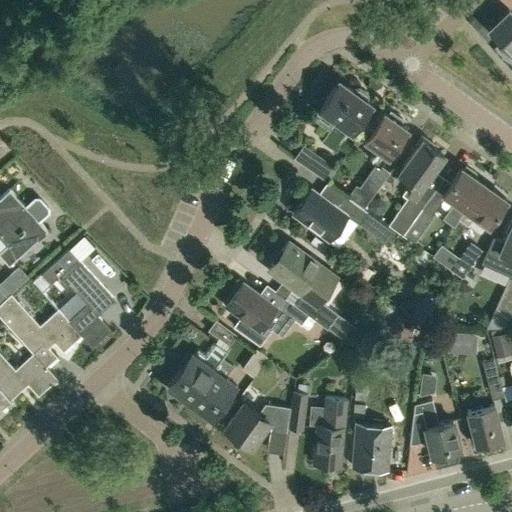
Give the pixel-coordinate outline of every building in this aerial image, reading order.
[(511,11),(509,8),(488,27),(510,50),(511,47),(511,11)] [(348,128),(350,130),(371,101),(366,97),(367,95),(367,91),(358,85),(354,86),(352,88),(338,78),(318,107),(335,119),(321,140),(334,149),(348,128)] [(376,162),(359,186),(366,191),(358,202),(364,206),(390,170),(381,164),(388,155),(388,154),(407,127),(399,122),(402,118),(390,109),(387,113),(384,111),(376,122),(371,118),(363,128),(358,134),(376,146),(369,157),(376,162)] [(431,193),(420,186),(443,153),(422,138),(399,171),(412,180),(402,194),(407,197),(389,224),(402,233),(431,193)] [(303,144),(294,157),(327,180),(336,166),(303,144)] [(465,208),(484,182),(473,174),(476,171),(465,164),(463,167),(461,165),(443,192),(435,187),(431,193),(402,233),(414,242),(434,214),(433,214),(447,194),(454,200),(442,217),(453,225),(458,217),(465,208)] [(475,215),(488,224),(506,198),(484,182),(465,208),(458,217),(468,224),(475,215)] [(0,254),(8,264),(47,229),(38,220),(48,211),(48,206),(39,197),(34,196),(25,205),(9,187),(0,194),(0,219),(7,214),(20,229),(18,230),(19,232),(0,249),(0,254)] [(345,192),(335,204),(311,187),(293,212),(328,238),(346,212),(358,221),(367,209),(364,206),(358,202),(345,192)] [(511,274),(511,221),(499,250),(511,255),(511,257),(506,271),(511,274)] [(283,278),(275,289),(308,313),(327,327),(338,311),(320,298),(336,274),(317,260),(318,258),(310,253),(309,255),(288,239),(267,267),(283,278)] [(480,248),(470,241),(451,269),(461,276),(480,248)] [(86,302),(69,318),(81,333),(92,345),(111,327),(98,313),(115,297),(77,257),(66,268),(57,258),(40,273),(50,283),(56,278),(65,287),(69,283),(86,302)] [(18,264),(8,274),(17,285),(28,275),(18,264)] [(510,316),(511,310),(511,278),(509,277),(495,309),(510,316)] [(301,323),(308,313),(275,289),(272,287),(265,297),(243,281),(225,304),(240,315),(233,325),(259,344),(272,327),(263,320),(275,304),(301,323)] [(0,300),(0,315),(32,351),(33,350),(46,365),(58,355),(49,345),(54,340),(63,349),(81,333),(69,318),(58,306),(40,323),(10,291),(7,295),(0,300)] [(229,344),(236,334),(215,318),(208,329),(229,344)] [(167,384),(189,400),(213,368),(226,349),(214,341),(205,353),(198,348),(193,354),(191,352),(167,384)] [(256,347),(242,367),(252,375),(267,355),(256,347)] [(57,377),(46,365),(33,350),(32,351),(11,370),(0,357),(0,384),(11,397),(28,382),(38,394),(57,377)] [(482,359),(493,398),(504,395),(494,356),(482,359)] [(213,368),(189,400),(211,416),(234,383),(213,368)] [(290,406),(287,422),(303,424),(308,393),(307,392),(309,384),(299,383),(298,391),(293,390),(290,406)] [(0,413),(14,401),(11,397),(0,384),(0,413)] [(341,463),(347,397),(326,395),(323,423),(317,423),(313,460),(341,463)] [(433,454),(461,447),(453,418),(439,422),(433,397),(415,402),(409,442),(416,442),(429,439),(433,454)] [(286,431),(287,422),(290,406),(265,402),(258,411),(244,400),(226,425),(251,444),(268,420),(272,423),(271,428),(286,431)] [(501,442),(500,436),(503,435),(494,402),(467,409),(476,443),(481,441),(483,447),(501,442)] [(354,403),(353,417),(364,418),(365,404),(354,403)] [(387,467),(391,423),(355,420),(352,464),(387,467)]
